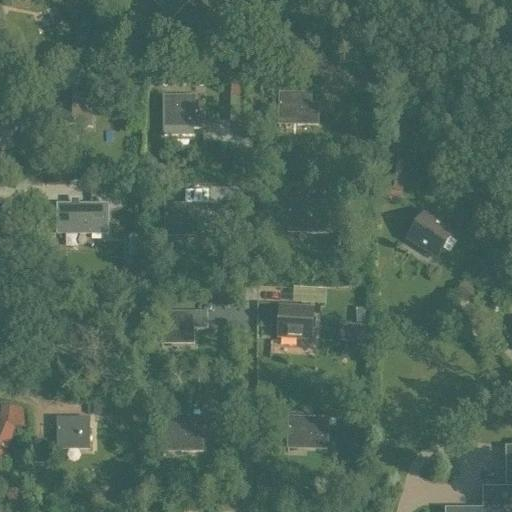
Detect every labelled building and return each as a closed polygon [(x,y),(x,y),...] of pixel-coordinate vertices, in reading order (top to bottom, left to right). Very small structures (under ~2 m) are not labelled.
[(150,0),(172,21),(193,0),(150,0)] [(0,48),(11,46),(0,8),(0,48)] [(232,124),(244,124),(245,86),(234,86),(232,124)] [(319,106),(312,106),(312,94),(279,93),(278,126),(319,127),(319,106)] [(92,129),(91,97),(53,97),(54,130),(92,129)] [(206,130),(205,118),(196,119),(196,98),(162,98),(163,137),(193,136),(193,130),(206,130)] [(0,159),(1,160),(24,117),(0,104),(0,159)] [(371,143),(367,163),(379,165),(383,146),(371,143)] [(140,161),(140,177),(154,178),(155,161),(140,161)] [(287,202),(286,234),(319,235),(320,203),(287,202)] [(58,206),(58,236),(108,236),(108,206),(58,206)] [(165,207),(165,235),(166,235),(166,233),(186,233),(186,235),(197,235),(197,222),(209,222),(209,206),(197,206),(185,207),(165,207)] [(424,212),(405,242),(437,263),(456,233),(424,212)] [(0,237),(3,232),(12,237),(20,224),(0,213),(0,237)] [(139,245),(128,244),(128,258),(139,258),(139,245)] [(455,292),(456,294),(450,300),(462,313),(470,305),(468,303),(476,294),(465,282),(455,292)] [(85,300),(85,312),(100,311),(100,300),(85,300)] [(276,340),(312,343),(314,309),(277,306),(276,340)] [(17,307),(0,307),(0,343),(18,343),(17,307)] [(160,313),(160,346),(193,346),(193,313),(160,313)] [(54,315),(54,348),(87,348),(87,314),(54,315)] [(93,404),(93,417),(108,417),(108,404),(93,404)] [(0,411),(0,423),(24,426),(26,409),(1,407),(0,411)] [(287,418),(286,451),(327,452),(329,419),(287,418)] [(90,419),(56,419),(56,452),(90,452),(90,419)] [(202,432),(195,432),(195,421),(160,421),(161,455),(195,454),(203,454),(202,432)] [(0,424),(0,467),(16,431),(0,424)] [(481,510),(444,510),(443,511),(511,511),(511,447),(506,448),(505,489),(481,489),(481,510)] [(4,495),(14,510),(31,500),(21,484),(4,495)]
